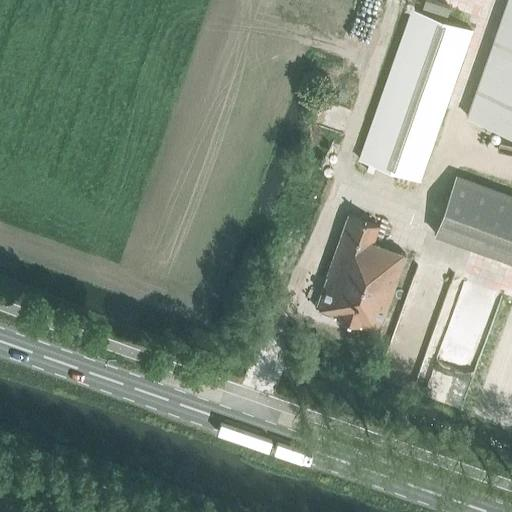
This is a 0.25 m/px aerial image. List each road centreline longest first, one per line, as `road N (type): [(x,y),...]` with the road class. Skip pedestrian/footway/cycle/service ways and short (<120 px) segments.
road 1 (primary): [(501,511),(0,340)]
road 2 (unclassified): [(178,511),(0,449)]
